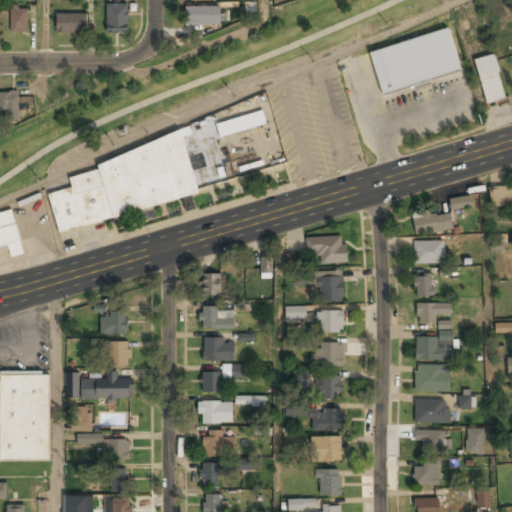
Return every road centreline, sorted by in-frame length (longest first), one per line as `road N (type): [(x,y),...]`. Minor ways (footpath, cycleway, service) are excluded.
road 1 (tertiary): [(511,143),(0,294)]
road 2 (residential): [(376,185),(380,511)]
road 3 (residential): [(166,246),(166,511)]
road 4 (residential): [(55,511),(54,279)]
road 5 (residential): [(152,26),(147,42),(118,62),(0,63)]
